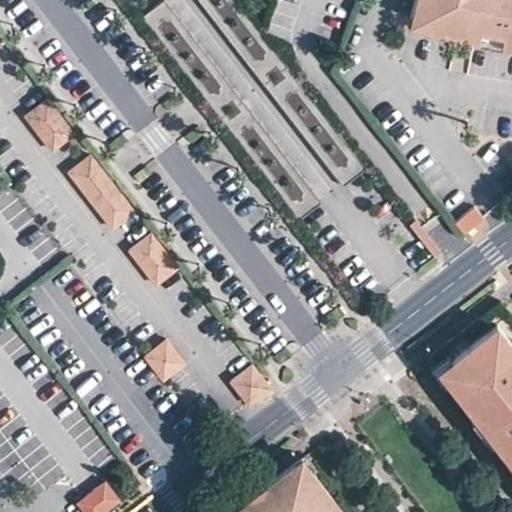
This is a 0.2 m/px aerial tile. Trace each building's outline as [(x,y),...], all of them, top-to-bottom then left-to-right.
[(511,0),(415,0),(414,4),(434,9),(431,21),(460,27),(462,17),(479,20),(502,25),(501,35),(511,37),(511,0)] [(291,30),(298,7),(279,1),(272,24),(291,30)] [(434,9),(414,4),(411,15),(431,21),(434,9)] [(502,25),(479,20),(476,31),(501,35),(502,25)] [(72,130),(45,95),(24,112),(51,145),(72,130)] [(132,208),(89,151),(67,168),(111,224),(132,208)] [(458,217),(464,233),(486,224),(480,208),(458,217)] [(177,265),(150,230),(128,247),(155,280),(177,265)] [(511,340),(498,323),(453,357),(463,369),(450,378),(478,414),(482,411),(502,436),(497,439),(511,458),(511,340)] [(167,336),(144,355),(162,379),(186,360),(167,336)] [(436,361),(431,366),(444,382),(450,378),(463,369),(453,357),(448,352),(436,361)] [(271,389),(250,362),(230,378),(249,402),(271,389)] [(502,436),(482,411),(478,414),(497,439),(502,436)] [(497,439),(478,414),(472,419),(491,443),(497,439)] [(302,455),(294,461),(304,474),(312,469),(302,455)] [(322,481),(312,469),(304,474),(294,461),(232,509),(234,511),(345,511),(339,503),(335,506),(318,484),(322,481)] [(108,478),(77,503),(84,511),(111,511),(126,501),(108,478)]
